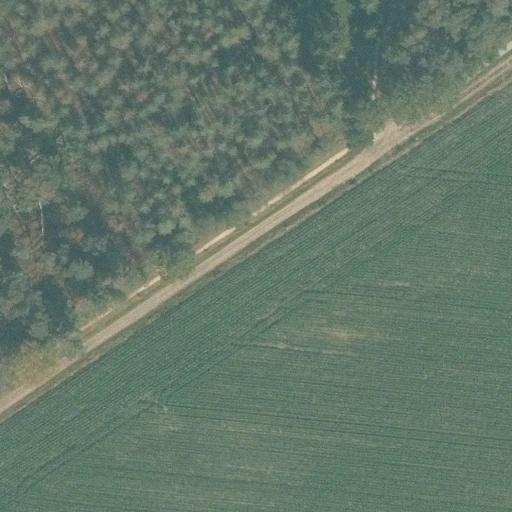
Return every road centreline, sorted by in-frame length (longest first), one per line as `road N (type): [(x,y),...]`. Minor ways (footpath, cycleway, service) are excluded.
road 1 (track): [(393,135),(92,344),(0,393)]
road 2 (track): [(511,57),(393,135)]
